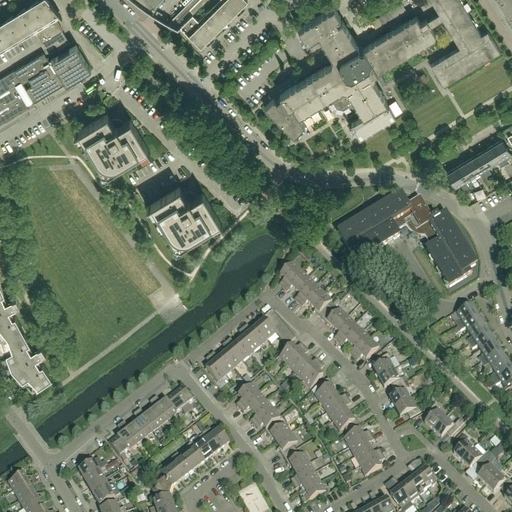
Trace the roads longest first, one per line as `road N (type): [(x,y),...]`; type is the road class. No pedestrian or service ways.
road 1 (residential): [(475,224),(403,181),(313,180),(281,169),(196,88)]
road 2 (residential): [(389,437),(358,379),(267,295),(176,369)]
road 3 (residential): [(499,288),(439,315),(408,254),(376,274)]
road 4 (residential): [(48,464),(176,369)]
road 5 (residential): [(0,140),(102,76)]
